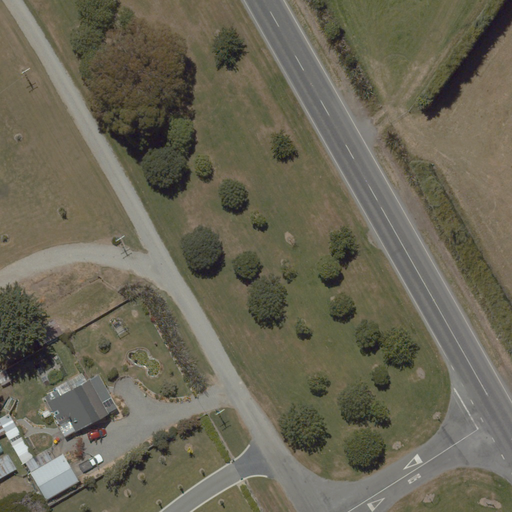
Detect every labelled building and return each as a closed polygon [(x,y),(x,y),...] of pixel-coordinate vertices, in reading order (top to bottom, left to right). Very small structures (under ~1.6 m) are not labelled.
[(98,374),(46,401),(66,440),(118,412),(98,374)] [(6,411),(0,414),(0,436),(2,435),(7,442),(21,432),(6,411)] [(22,437),(9,444),(22,464),(34,457),(22,437)] [(9,452),(0,458),(0,480),(19,467),(9,452)] [(65,455),(30,473),(45,502),(80,484),(65,455)]
